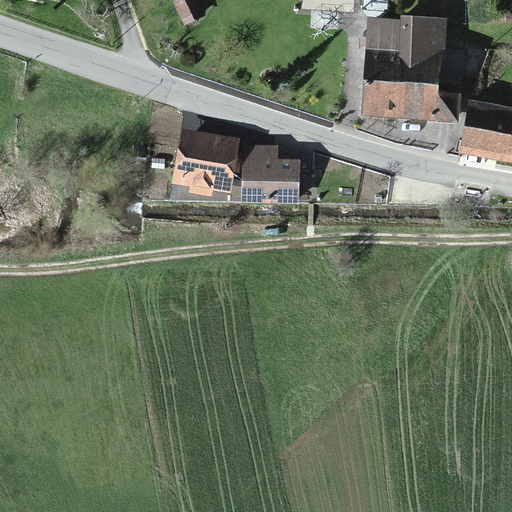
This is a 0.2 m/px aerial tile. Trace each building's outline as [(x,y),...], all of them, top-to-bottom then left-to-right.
[(197,0),(177,0),(174,2),(184,25),(204,16),(197,0)] [(400,21),(367,19),(362,116),(434,121),(447,19),(400,16),(400,21)] [(511,115),(472,107),(462,152),(511,162),(511,115)] [(234,150),(191,142),(182,183),(226,192),(234,150)] [(246,147),(245,209),(304,210),(305,168),(277,168),(277,148),(246,147)]
